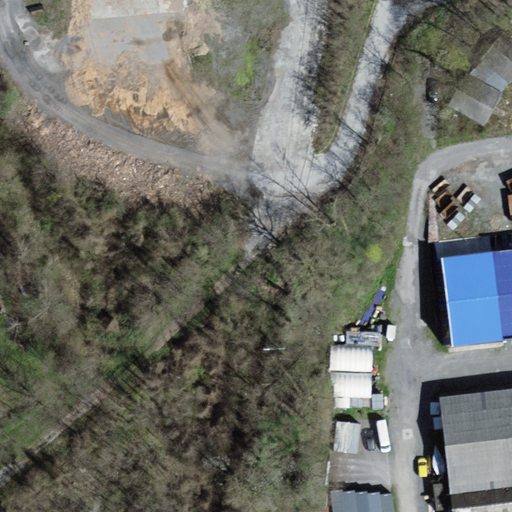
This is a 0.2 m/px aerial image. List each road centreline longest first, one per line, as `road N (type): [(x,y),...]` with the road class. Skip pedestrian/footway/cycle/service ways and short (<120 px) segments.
road 1 (residential): [(0,482),(200,311),(306,202),(405,30),(437,0)]
road 2 (track): [(0,24),(12,60),(37,92),(107,139),(306,202)]
